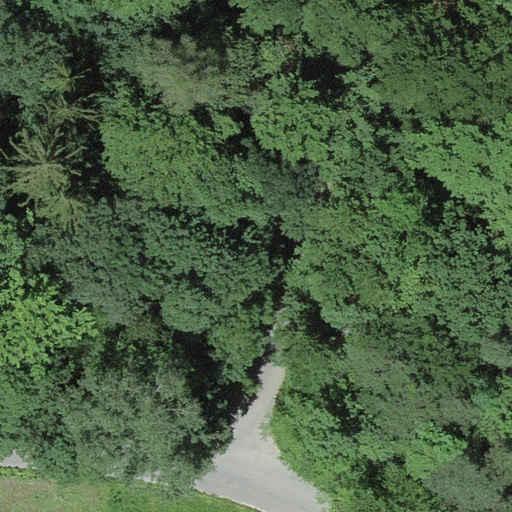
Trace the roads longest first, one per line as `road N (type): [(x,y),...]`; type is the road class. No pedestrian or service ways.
road 1 (unclassified): [(378,0),(352,111),(235,467)]
road 2 (unclassified): [(235,467),(0,442)]
